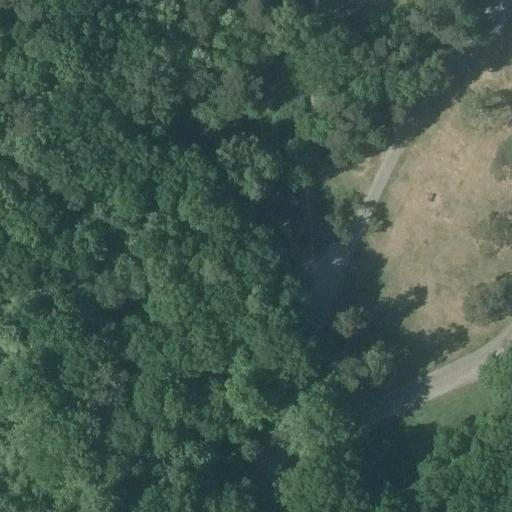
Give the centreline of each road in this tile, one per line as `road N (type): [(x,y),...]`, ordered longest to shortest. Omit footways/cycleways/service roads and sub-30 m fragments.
road 1 (unclassified): [(511,3),(392,151),(324,299)]
road 2 (unclassified): [(266,459),(469,368),(511,338)]
road 3 (unclassified): [(324,299),(266,459)]
